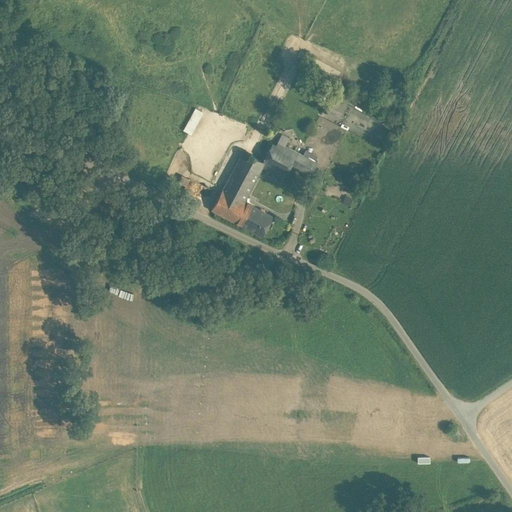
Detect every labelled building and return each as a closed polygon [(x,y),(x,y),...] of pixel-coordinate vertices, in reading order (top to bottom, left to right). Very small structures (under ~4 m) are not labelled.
[(195,107),(183,129),(191,134),(203,111),(195,107)] [(288,139),(268,128),(264,135),(284,145),(288,139)] [(284,145),(264,135),(252,157),(264,163),(262,167),(284,178),(291,165),(298,152),(284,145)] [(242,151),(211,209),(239,224),(250,204),(244,201),(262,167),(264,163),(252,157),(242,151)] [(317,163),(298,152),(291,165),(310,175),(317,163)] [(272,216),(250,204),(239,224),(261,235),(272,216)]
